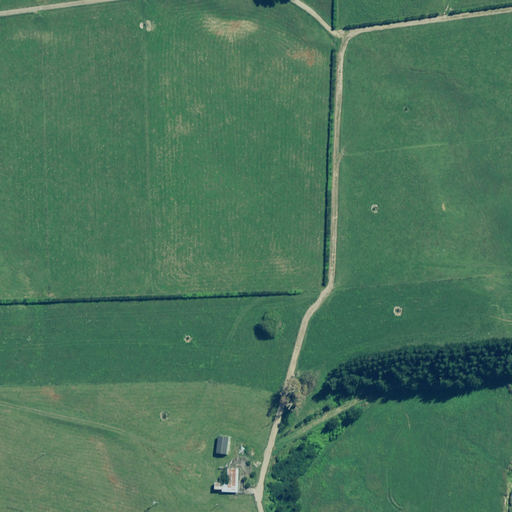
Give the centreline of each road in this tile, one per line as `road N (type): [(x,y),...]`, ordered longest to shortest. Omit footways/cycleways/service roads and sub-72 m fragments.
road 1 (track): [(290,0),(339,33),(511,8)]
road 2 (track): [(181,492),(129,430),(0,402)]
